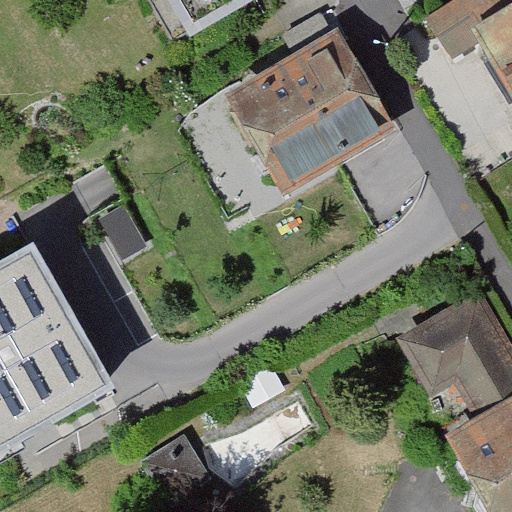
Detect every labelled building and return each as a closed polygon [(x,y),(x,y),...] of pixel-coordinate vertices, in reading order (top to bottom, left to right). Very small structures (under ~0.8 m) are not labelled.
[(243,0),(175,0),(192,29),(243,0)] [(511,0),(463,0),(431,19),(456,60),(486,42),(511,84),(511,0)] [(391,127),(336,31),(228,93),(283,190),(391,127)] [(29,249),(0,265),(0,452),(110,392),(29,249)] [(459,377),(484,420),(453,438),(495,511),(511,511),(511,355),(480,300),(408,341),(436,390),(459,377)] [(188,444),(146,465),(168,508),(210,487),(188,444)]
